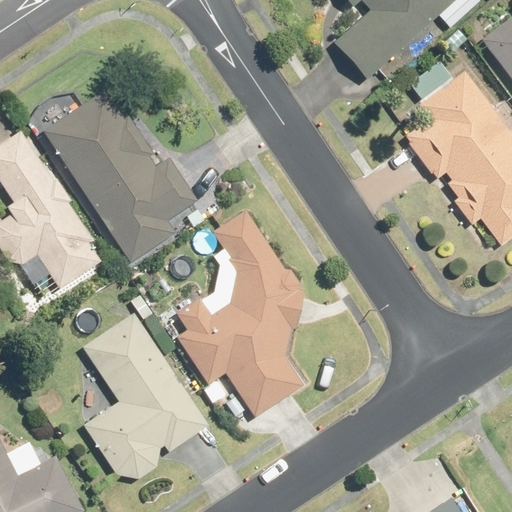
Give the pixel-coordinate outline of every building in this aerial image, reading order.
[(324,44),(359,82),(450,0),(337,0),(346,9),(355,1),(362,10),(324,44)] [(511,10),(472,39),(511,94),(511,10)] [(475,218),(493,243),(511,228),(511,141),(458,70),(412,105),(423,119),(399,137),(431,178),(439,172),(446,180),(439,185),(449,198),(447,200),(466,225),(475,218)] [(35,127),(124,263),(171,232),(162,219),(191,201),(164,159),(150,169),(142,157),(149,153),(122,113),(117,116),(98,86),(35,127)] [(16,132),(0,141),(0,192),(6,203),(0,204),(0,205),(5,215),(0,218),(0,257),(0,258),(15,263),(30,254),(52,290),(97,263),(84,242),(88,239),(66,205),(70,203),(53,175),(45,180),(16,132)] [(219,373),(247,416),(298,384),(278,355),(284,330),(291,327),(296,290),(291,288),(292,283),(282,270),(277,270),(237,209),(205,230),(222,255),(220,257),(228,271),(222,300),(205,310),(194,292),(166,310),(178,328),(169,334),(202,384),(219,373)] [(113,401),(77,425),(108,472),(130,477),(147,467),(155,448),(158,446),(163,453),(205,425),(129,311),(76,346),(113,401)] [(0,511),(74,511),(78,510),(49,454),(12,473),(0,449),(0,511)] [(461,511),(452,496),(424,511),(461,511)]
